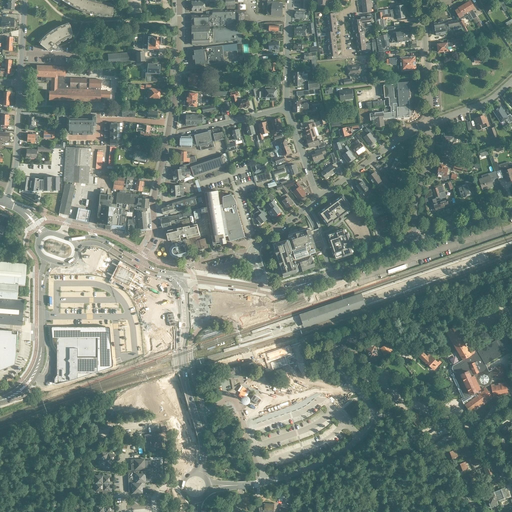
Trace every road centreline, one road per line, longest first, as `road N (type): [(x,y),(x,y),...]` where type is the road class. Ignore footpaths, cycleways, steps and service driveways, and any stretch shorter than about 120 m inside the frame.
road 1 (secondary): [(90,270),(120,278),(145,300),(189,445)]
road 2 (unclassified): [(511,275),(385,319),(335,350)]
road 3 (secondary): [(136,266),(159,277),(268,293),(303,283)]
road 4 (unclassified): [(229,485),(329,460),(367,430),(372,415)]
road 5 (secondary): [(303,283),(266,287),(139,262)]
road 6 (unclassified): [(182,486),(127,497),(121,488),(130,428),(161,419)]
road 7 (residential): [(319,198),(431,120)]
road 8 (residential): [(139,262),(153,236),(167,132)]
road 9 (secondary): [(303,283),(419,235)]
road 10 (residential): [(169,123),(178,0)]
road 11 (residential): [(167,132),(286,108)]
